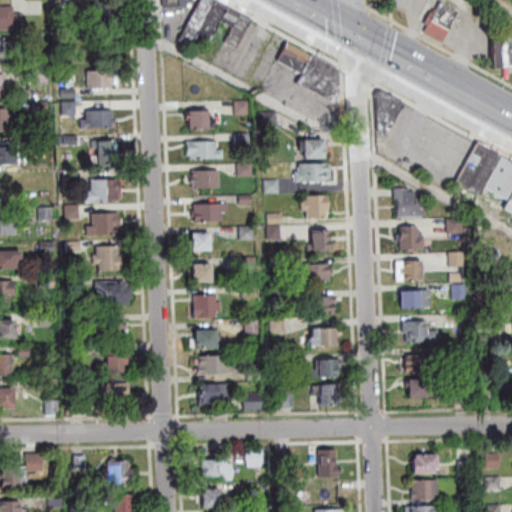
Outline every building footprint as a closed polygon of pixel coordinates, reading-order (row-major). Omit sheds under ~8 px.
[(181,40),(203,0),(216,0),(197,36),(192,45),(181,40)] [(197,36),(216,0),(229,7),(223,18),(209,43),(197,36)] [(425,32),(429,26),(425,24),(432,12),(435,14),(442,2),(459,12),(442,42),(425,32)] [(95,3),(113,3),(114,20),(97,20),(97,22),(90,22),(90,13),(95,13),(95,3)] [(0,4),(1,4),(1,6),(15,6),(15,14),(24,14),(24,23),(15,23),(15,29),(0,29),(0,4)] [(229,7),(241,14),(236,25),(223,18),(229,7)] [(236,25),(241,14),(253,21),(238,49),(226,42),(236,25)] [(32,32),(46,32),(47,46),(32,46),(32,32)] [(492,34),(511,34),(511,69),(493,69),(492,34)] [(0,40),(4,40),(4,43),(13,42),(13,51),(5,51),(5,60),(0,60),(0,40)] [(289,43),(312,56),(302,73),(279,60),(289,43)] [(302,73),(312,56),(312,55),(339,70),(340,93),(335,103),(297,82),(302,73)] [(33,68),(49,68),(49,83),(33,83),(33,68)] [(89,71),(115,70),(115,74),(120,74),(120,84),(113,84),(113,88),(89,88),(89,71)] [(77,89),(63,89),(63,98),(77,97),(77,89)] [(405,104),(388,135),(382,135),(378,131),(377,96),(379,92),(383,92),(388,95),(405,104)] [(251,100),(251,114),(237,114),(236,100),(251,100)] [(77,101),(63,101),(63,116),(77,116),(77,101)] [(35,102),(50,102),(50,111),(35,112),(35,102)] [(0,108),(12,108),(13,131),(0,131),(0,108)] [(210,110),(211,129),(191,129),(190,111),(210,110)] [(87,111),(113,111),(113,117),(120,117),(120,128),(82,128),(82,119),(88,119),(87,111)] [(236,133),(251,133),(251,144),(237,145),(236,133)] [(78,135),(60,135),(60,144),(78,144),(78,135)] [(94,141),(117,140),(117,143),(119,144),(119,150),(118,151),(118,167),(100,167),(99,148),(94,148),(94,141)] [(324,140),(325,159),(304,160),(304,151),(300,151),(300,141),(304,141),(304,140),(324,140)] [(192,156),(188,156),(188,141),(193,141),(193,142),(218,141),(218,150),(225,149),(225,158),(192,159),(192,156)] [(511,161),(481,145),(461,182),(479,192),(484,184),(511,199),(507,209),(511,211),(511,161)] [(0,147),(18,146),(18,163),(0,164),(0,147)] [(254,163),(254,176),(239,177),(239,163),(254,163)] [(326,180),(326,181),(295,182),(295,172),(300,171),(300,164),(329,163),(329,165),(332,165),(332,180),(326,180)] [(65,170),(81,170),(82,185),(65,185),(65,170)] [(221,170),(222,188),(195,189),(195,171),(221,170)] [(92,180),(122,179),(123,195),(120,195),(120,202),(87,203),(86,191),(93,191),(92,180)] [(279,179),(280,193),(266,193),(265,180),(279,179)] [(428,217),(398,218),(397,199),(394,199),(394,188),(409,188),(410,191),(415,190),(416,197),(427,197),(428,217)] [(253,195),(253,204),(240,204),(240,195),(253,195)] [(307,211),(302,211),(302,201),(307,200),(307,196),(328,195),(329,211),(326,211),(327,218),(307,218),(307,211)] [(222,212),(222,222),(196,222),(196,217),(193,217),(193,210),(196,210),(195,204),(228,203),(229,212),(222,212)] [(66,205),(80,204),(81,218),(67,219),(66,205)] [(40,208),(54,207),(55,220),(40,220),(40,208)] [(94,214),(120,213),(121,219),(124,219),(124,226),(122,226),(122,227),(118,228),(119,234),(89,236),(88,227),(94,226),(94,214)] [(283,213),(284,224),(268,224),(268,213),(283,213)] [(0,217),(17,217),(17,234),(0,234),(0,217)] [(463,234),(447,235),(447,220),(462,219),(463,234)] [(281,224),(282,239),(267,240),(267,225),(281,224)] [(240,226),(255,226),(255,240),(240,240),(240,226)] [(425,250),(401,251),(400,227),(418,226),(418,237),(425,237),(425,250)] [(311,231),(330,230),(330,251),(312,251),(311,231)] [(212,233),(213,251),(193,252),(193,249),(189,250),(189,241),(193,240),(193,233),(212,233)] [(41,242),(56,241),(56,252),(41,252),(41,242)] [(68,242),(84,241),(84,251),(69,252),(68,242)] [(98,247),(122,246),(122,270),(101,271),(100,264),(94,264),(94,255),(98,255),(98,247)] [(0,251),(23,251),(23,260),(22,260),(22,267),(18,268),(18,270),(0,270),(0,251)] [(465,266),(450,266),(449,252),(464,252),(465,266)] [(257,257),(257,271),(243,271),(243,257),(257,257)] [(423,281),(404,282),(404,261),(423,260),(423,281)] [(331,269),(333,269),(334,276),(331,276),(331,282),(304,282),(304,264),(330,263),(331,269)] [(213,264),(213,282),(195,283),(195,265),(213,264)] [(41,276),(56,276),(56,287),(41,288),(41,276)] [(0,280),(15,280),(15,290),(17,290),(17,296),(12,296),(12,307),(0,307),(0,280)] [(96,281),(127,281),(128,287),(132,287),(133,299),(130,299),(130,305),(97,306),(96,281)] [(468,299),(454,299),(454,283),(467,283),(468,299)] [(492,300),(478,300),(477,286),(492,286),(492,300)] [(257,287),(257,298),(244,298),(244,288),(257,287)] [(432,307),(402,309),(401,291),(431,289),(432,307)] [(195,318),(194,303),(196,303),(195,295),(217,294),(218,302),(222,302),(223,312),(218,312),(217,312),(217,317),(195,318)] [(308,297),(335,296),(336,314),(309,315),(308,297)] [(41,312),(56,312),(57,326),(41,327),(41,312)] [(71,313),(85,313),(85,323),(71,323),(71,313)] [(272,333),(271,318),(286,317),(287,333),(272,333)] [(260,319),(261,334),(247,335),(247,320),(260,319)] [(0,320),(16,320),(17,339),(0,339),(0,320)] [(97,322),(127,321),(128,329),(129,328),(130,336),(127,336),(127,340),(97,341),(97,322)] [(440,342),(407,342),(407,334),(404,334),(404,321),(427,321),(427,331),(439,331),(440,342)] [(336,329),(337,346),(310,347),(310,339),(312,338),(312,329),(336,329)] [(217,330),(217,350),(196,350),(195,331),(217,330)] [(495,346),(482,346),(482,335),(494,335),(495,346)] [(86,345),(86,354),(74,355),(73,346),(86,345)] [(20,346),(34,346),(35,356),(20,357),(20,346)] [(272,351),(287,350),(288,365),(273,366),(272,351)] [(107,352),(129,351),(129,364),(125,364),(125,372),(99,373),(98,363),(108,362),(107,352)] [(0,354),(13,354),(13,358),(15,358),(15,364),(14,364),(14,377),(0,377),(0,354)] [(432,372),(406,373),(405,358),(408,358),(408,355),(431,355),(432,372)] [(229,373),(198,374),(198,365),(195,365),(195,359),(199,359),(199,357),(229,356),(229,362),(235,362),(236,372),(229,373)] [(319,370),(319,360),(342,359),(342,367),(338,367),(338,379),(310,379),(309,370),(319,370)] [(262,371),(262,380),(247,380),(247,371),(262,371)] [(429,398),(410,399),(410,381),(428,381),(429,398)] [(103,404),(118,404),(118,397),(130,397),(130,384),(103,385),(103,404)] [(224,397),(224,404),(208,404),(205,407),(199,407),(199,398),(201,398),(201,385),(228,384),(228,397),(224,397)] [(338,385),(339,407),(321,407),(321,385),(338,385)] [(471,404),(456,405),(455,389),(471,388),(471,404)] [(0,390),(15,390),(15,409),(0,409),(0,390)] [(294,391),(295,408),(280,409),(279,392),(294,391)] [(263,392),(263,411),(246,412),(245,392),(263,392)] [(47,400),(61,400),(61,415),(47,416),(47,400)] [(265,467),(249,468),(248,449),(264,448),(265,467)] [(319,450),(338,450),(338,465),(341,465),(341,477),(320,477),(319,450)] [(292,464),(278,465),(277,451),(292,451),(292,464)] [(501,469),(488,469),(487,454),(500,453),(501,469)] [(44,471),(28,471),(27,454),(44,454),(44,471)] [(87,470),(76,470),(76,455),(87,455),(87,470)] [(414,476),(413,456),(438,455),(439,475),(414,476)] [(228,464),(234,464),(234,481),(218,481),(218,478),(202,478),(202,462),(218,461),(218,456),(228,456),(228,464)] [(459,476),(459,462),(474,461),(474,476),(459,476)] [(110,469),(109,462),(131,462),(131,470),(134,469),(134,486),(121,486),(121,477),(104,477),(104,469),(110,469)] [(21,468),(21,489),(3,489),(3,483),(5,483),(5,468),(21,468)] [(501,490),(488,490),(488,477),(501,476),(501,490)] [(438,481),(438,489),(440,489),(441,499),(439,499),(439,501),(413,502),(412,491),(416,491),(415,481),(438,481)] [(266,483),(267,492),(254,492),(254,483),(266,483)] [(221,491),(221,508),(203,509),(203,502),(199,502),(199,494),(203,494),(203,491),(221,491)] [(65,507),(50,508),(50,494),(65,494),(65,507)] [(462,494),(475,494),(475,505),(462,505),(462,494)] [(117,511),(117,496),(133,496),(133,501),(136,501),(136,508),(133,508),(133,511),(117,511)] [(0,511),(0,503),(22,502),(22,511),(27,510),(27,511),(0,511)]
